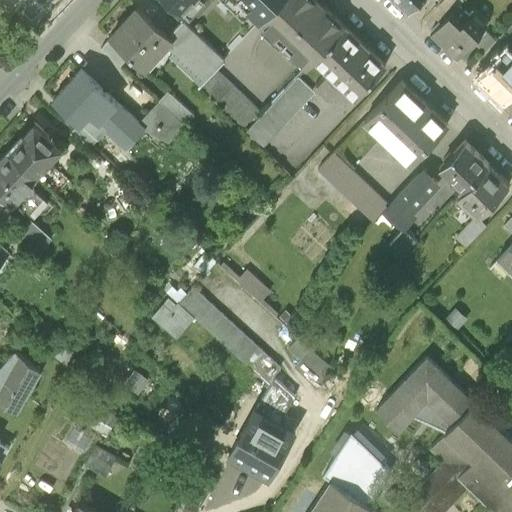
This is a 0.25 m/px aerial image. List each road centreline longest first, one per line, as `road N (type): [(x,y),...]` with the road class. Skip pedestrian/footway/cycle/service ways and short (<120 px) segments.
road 1 (residential): [(511,148),(356,0)]
road 2 (residential): [(88,0),(0,95)]
